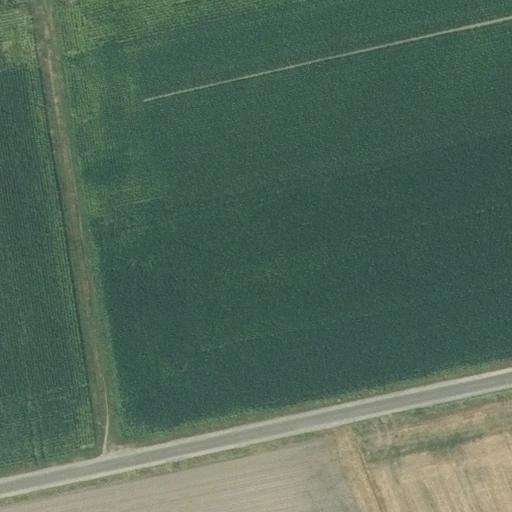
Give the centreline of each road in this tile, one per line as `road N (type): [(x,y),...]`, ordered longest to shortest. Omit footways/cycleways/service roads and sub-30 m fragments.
road 1 (unclassified): [(511,377),(0,490)]
road 2 (track): [(41,0),(110,467)]
